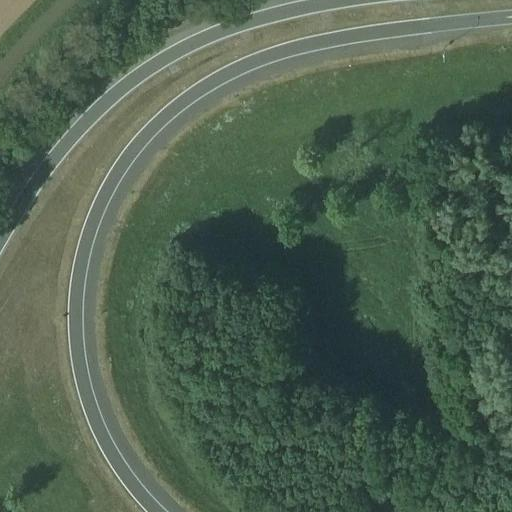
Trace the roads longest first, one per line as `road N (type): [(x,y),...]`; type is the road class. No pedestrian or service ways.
road 1 (motorway): [(153,511),(112,458),(77,361),(80,268),(112,182),(189,97),(238,68),(369,32),(511,16)]
road 2 (motorway): [(366,0),(258,18),(139,77),(93,112),(0,239)]
